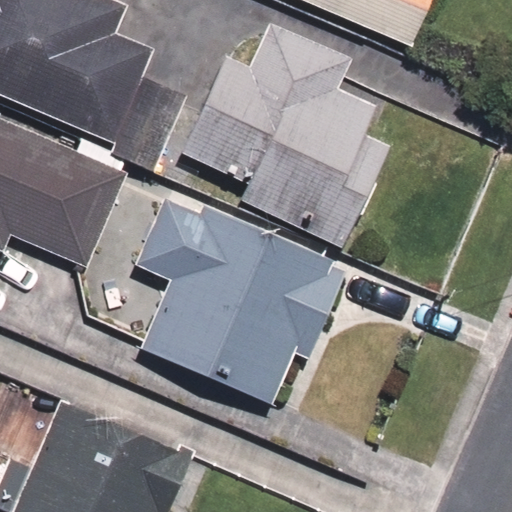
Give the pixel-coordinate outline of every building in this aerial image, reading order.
[(0,0),(0,95),(110,143),(153,42),(107,22),(117,0),(0,0)] [(313,0),(403,40),(421,0),(313,0)] [(218,40),(169,152),(242,184),(237,194),(333,236),(399,86),(258,24),(246,53),(218,40)] [(0,254),(6,240),(71,268),(114,170),(0,120),(0,254)] [(194,193),(186,209),(158,196),(124,271),(153,284),(126,343),(283,414),(351,264),(194,193)] [(154,511),(180,462),(55,400),(0,508),(0,511),(154,511)]
